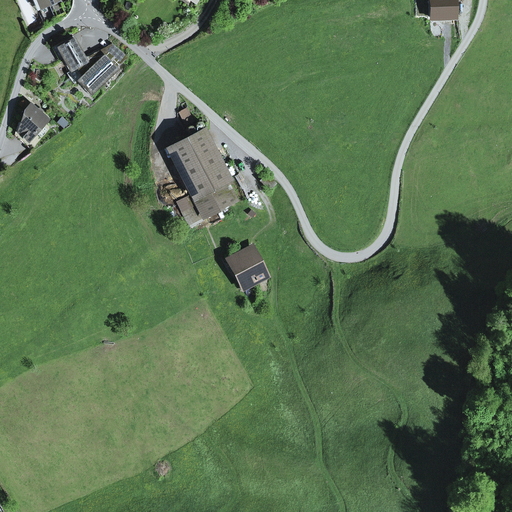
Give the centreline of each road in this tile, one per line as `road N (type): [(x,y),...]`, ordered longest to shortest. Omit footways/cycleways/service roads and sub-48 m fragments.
road 1 (tertiary): [(143,54),(284,182),(322,250),(356,257),(385,239),(403,150),(483,0)]
road 2 (track): [(341,511),(276,315),(272,224)]
road 3 (track): [(420,511),(393,468),(403,406),(359,364),(340,332),(333,256)]
road 4 (residential): [(0,142),(32,48),(88,11)]
